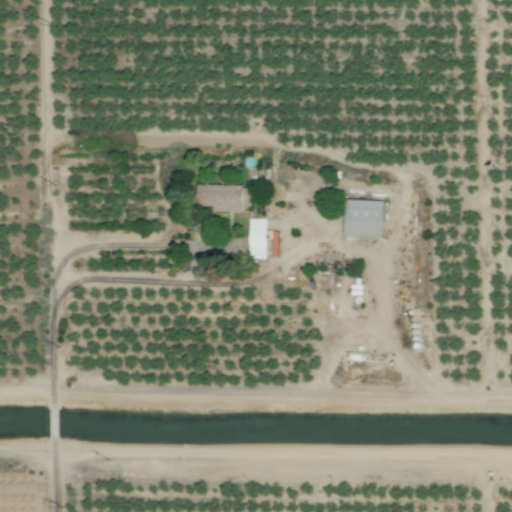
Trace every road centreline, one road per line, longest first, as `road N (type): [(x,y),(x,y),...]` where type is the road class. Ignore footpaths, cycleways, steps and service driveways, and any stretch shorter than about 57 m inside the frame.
road 1 (residential): [(47,0),(57,511)]
road 2 (residential): [(511,456),(0,451)]
